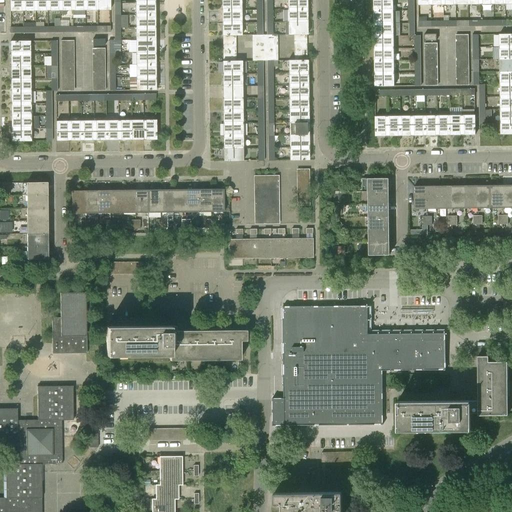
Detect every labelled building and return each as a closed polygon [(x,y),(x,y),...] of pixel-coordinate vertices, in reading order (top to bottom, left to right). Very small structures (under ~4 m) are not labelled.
[(9,0),(10,11),(22,11),(22,0),(9,0)] [(35,11),(34,0),(22,0),(22,11),(35,11)] [(47,11),(46,0),(34,0),(35,11),(47,11)] [(60,11),(59,0),(46,0),(47,11),(60,11)] [(72,11),(71,0),(59,0),(60,11),(72,11)] [(84,11),(83,0),(71,0),(72,11),(84,11)] [(97,11),(96,0),(83,0),(84,11),(97,11)] [(109,0),(96,0),(97,11),(110,10),(109,0)] [(221,0),(222,11),(241,11),(241,0),(221,0)] [(306,0),(286,0),(287,11),(306,11),(306,0)] [(373,0),(373,12),(393,12),(392,0),(373,0)] [(155,3),(135,3),(135,16),(155,16),(155,3)] [(222,24),(242,23),(241,11),(222,11),(222,24)] [(306,11),(287,11),(287,22),(284,22),(284,23),(306,23),(306,11)] [(374,24),(393,24),(393,12),(373,12),(374,24)] [(155,16),(135,16),(135,28),(155,28),(155,16)] [(242,36),(242,23),(222,24),(222,36),(242,36)] [(284,23),(284,35),(307,35),(306,23),(284,23)] [(374,37),(393,36),(393,24),(374,24),(374,37)] [(155,28),(135,28),(135,41),(155,41),(155,28)] [(511,34),(499,35),(499,48),(511,47),(511,34)] [(374,49),(393,49),(393,36),(374,37),(374,49)] [(10,42),(10,54),(30,54),(30,41),(10,42)] [(155,41),(135,41),(135,53),(155,53),(155,41)] [(499,60),(511,60),(511,47),(499,48),(499,60)] [(374,61),(394,61),(393,49),(374,49),(374,61)] [(155,53),(135,53),(136,66),(155,66),(155,53)] [(11,67),(30,66),(30,54),(10,54),(11,67)] [(499,73),(511,72),(511,60),(499,60),(499,73)] [(307,61),(306,61),(294,61),(287,61),(288,74),(307,73),(307,61)] [(374,74),(394,74),(394,61),(374,61),(374,74)] [(235,62),(223,62),(222,62),(222,75),(242,74),(242,62),(235,62)] [(11,79),(30,79),(30,66),(11,67),(11,79)] [(136,78),(155,78),(155,66),(136,66),(136,78)] [(499,85),(511,85),(511,72),(499,73),(499,85)] [(288,86),(307,86),(307,73),(288,74),(288,86)] [(223,87),(242,87),(242,74),(222,75),(223,87)] [(394,87),(394,74),(374,74),(374,87),(394,87)] [(156,90),(155,78),(136,78),(136,91),(156,90)] [(11,92),(31,91),(30,79),(11,79),(11,92)] [(500,97),(511,97),(511,85),(499,85),(500,97)] [(288,99),(307,99),(307,86),(288,86),(288,99)] [(223,99),(242,99),(242,87),(223,87),(223,99)] [(11,104),(31,104),(31,91),(11,92),(11,104)] [(500,110),(511,110),(511,97),(500,97),(500,110)] [(223,112),(243,112),(242,99),(223,99),(223,112)] [(288,111),(308,111),(307,99),(288,99),(288,111)] [(11,116),(31,116),(31,104),(11,104),(11,116)] [(500,122),(511,122),(511,110),(500,110),(500,122)] [(288,124),(308,123),(308,111),(288,111),(288,124)] [(223,124),(243,124),(243,112),(223,112),(223,124)] [(11,129),(31,129),(31,116),(11,116),(11,129)] [(412,136),(412,116),(399,117),(400,136),(412,136)] [(425,136),(424,116),(412,116),(412,136),(425,136)] [(437,136),(437,116),(424,116),(425,136),(437,136)] [(449,136),(449,116),(437,116),(437,136),(449,136)] [(462,135),(462,116),(449,116),(449,136),(462,135)] [(475,116),(462,116),(462,135),(475,135),(475,116)] [(375,136),(387,136),(387,117),(374,117),(375,136)] [(400,136),(399,117),(387,117),(387,136),(400,136)] [(156,120),(143,121),(143,140),(156,140),(156,120)] [(56,141),(69,141),(68,121),(56,122),(56,141)] [(81,141),(81,121),(68,121),(69,141),(81,141)] [(94,141),(94,121),(81,121),(81,141),(94,141)] [(106,140),(106,121),(94,121),(94,141),(106,140)] [(119,140),(118,121),(106,121),(106,140),(119,140)] [(131,140),(131,121),(118,121),(119,140),(131,140)] [(143,140),(143,121),(131,121),(131,140),(143,140)] [(511,134),(511,122),(500,122),(500,135),(511,134)] [(288,136),(308,136),(308,123),(288,124),(288,136)] [(223,137),(243,136),(243,124),(223,124),(223,137)] [(31,141),(31,129),(11,129),(11,142),(31,141)] [(223,149),(243,149),(243,136),(223,137),(223,149)] [(289,148),(308,148),(308,136),(288,136),(289,148)] [(308,160),(308,148),(289,148),(289,161),(308,160)] [(243,161),(243,149),(223,149),(223,162),(243,161)] [(362,191),(368,191),(368,192),(389,191),(389,178),(362,178),(362,191)] [(22,196),(26,196),(47,196),(47,183),(22,183),(22,196)] [(511,208),(511,185),(502,186),(502,208),(511,208)] [(452,209),(451,186),(439,187),(439,209),(452,209)] [(464,209),(464,186),(451,186),(452,209),(464,209)] [(477,209),(477,186),(464,186),(464,209),(477,209)] [(490,209),(489,186),(477,186),(477,209),(490,209)] [(502,208),(502,186),(489,186),(490,209),(502,208)] [(414,210),(426,210),(426,187),(413,187),(414,210)] [(439,209),(439,187),(426,187),(426,210),(439,209)] [(147,190),(147,212),(160,212),(160,189),(147,190)] [(160,189),(160,212),(173,212),(172,189),(160,189)] [(172,189),(173,212),(185,212),(185,189),(172,189)] [(185,189),(185,212),(198,211),(198,189),(185,189)] [(198,189),(198,211),(211,211),(210,189),(198,189)] [(223,189),(210,189),(211,211),(224,211),(223,189)] [(72,213),(84,213),(84,190),(72,191),(72,213)] [(84,190),(84,213),(97,212),(97,190),(84,190)] [(97,190),(97,212),(110,212),(109,190),(97,190)] [(109,190),(110,212),(122,212),(122,190),(109,190)] [(122,190),(122,212),(135,212),(135,190),(122,190)] [(135,190),(135,212),(147,212),(147,190),(135,190)] [(349,202),(349,191),(336,191),(336,202),(349,202)] [(389,191),(368,192),(368,204),(389,204),(389,191)] [(47,196),(26,196),(26,209),(47,208),(47,196)] [(389,204),(368,204),(368,217),(389,216),(389,204)] [(47,208),(26,209),(26,221),(47,221),(47,208)] [(389,216),(368,217),(368,229),(389,229),(389,216)] [(47,221),(26,221),(26,234),(47,234),(47,221)] [(0,232),(11,232),(11,226),(11,222),(0,222),(0,232)] [(389,229),(368,229),(368,242),(389,242),(389,229)] [(47,234),(26,234),(26,247),(47,247),(47,234)] [(256,259),(256,239),(242,240),(242,259),(256,259)] [(270,259),(270,239),(256,239),(256,259),(270,259)] [(284,258),(284,239),(270,239),(270,259),(284,258)] [(291,239),(284,239),(284,258),(298,258),(298,239),(291,239)] [(305,239),(298,239),(298,258),(312,258),(312,256),(312,239),(305,239)] [(228,240),(228,259),(242,259),(242,240),(228,240)] [(389,255),(389,242),(368,242),(368,255),(389,255)] [(47,260),(47,247),(26,247),(26,260),(26,266),(39,266),(39,260),(47,260)] [(335,247),(335,255),(344,255),(344,247),(335,247)] [(85,353),(87,353),(87,344),(87,334),(86,334),(85,293),(60,293),(60,315),(60,316),(60,318),(52,318),(52,344),(52,353),(85,353)] [(374,371),(445,370),(445,349),(445,333),(437,333),(409,333),(377,334),(368,334),(368,317),(368,306),(362,306),(283,307),(284,412),(375,411),(374,371)] [(240,360),(240,341),(246,341),(245,330),(175,331),(175,326),(106,326),(106,344),(106,356),(170,356),(170,360),(240,360)] [(471,430),(471,415),(506,415),(506,361),(487,361),(487,355),(477,355),(478,400),(465,400),(465,390),(457,390),(450,390),(450,400),(397,400),(398,430),(471,430)] [(17,408),(0,408),(0,444),(17,444),(17,464),(5,464),(6,498),(0,497),(0,511),(41,511),(41,473),(41,464),(62,464),(61,448),(61,437),(61,420),(73,420),(73,395),(73,386),(37,386),(37,394),(37,420),(33,420),(17,420),(17,408)] [(89,448),(98,448),(98,434),(89,434),(89,437),(89,448)] [(319,491),(322,491),(322,493),(342,492),(342,493),(345,493),(345,483),(357,483),(356,452),(321,453),(322,482),(319,482),(319,491)] [(160,457),(160,472),(183,471),(183,456),(160,457)] [(183,471),(160,472),(161,486),(179,486),(183,486),(183,471)] [(179,486),(161,486),(157,486),(157,500),(175,499),(179,499),(179,486)] [(342,511),(343,498),(342,493),(342,492),(322,493),(275,494),(275,504),(281,504),(281,510),(280,511),(342,511)] [(175,511),(175,499),(157,500),(153,500),(153,511),(175,511)]
